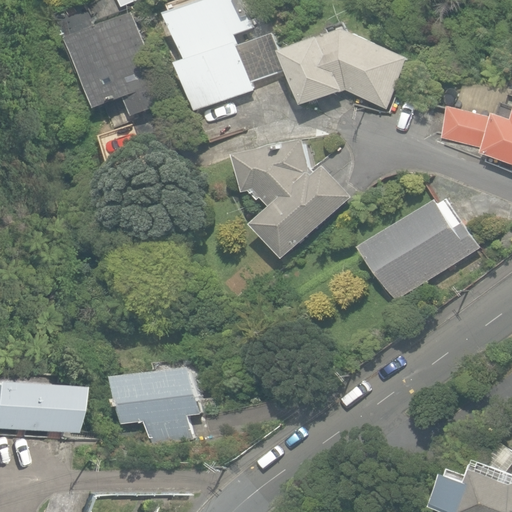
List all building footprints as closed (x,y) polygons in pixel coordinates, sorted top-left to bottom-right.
[(184,60),(201,111),(259,90),(256,81),(290,69),(277,33),(245,44),(242,35),(259,29),(249,0),(207,0),(175,11),(192,58),(184,60)] [(129,97),(136,116),(175,101),(141,12),(73,38),(100,108),(129,97)] [(349,90),(390,109),(415,58),(354,28),(290,51),(309,104),(349,90)] [(483,150),(511,161),(511,111),(505,108),(503,113),(499,112),(497,117),(452,106),(444,138),(483,148),(483,150)] [(96,142),(112,183),(153,168),(136,126),(96,142)] [(260,222),(289,256),(357,196),(330,165),(321,173),(314,166),(308,139),(241,154),(250,191),(256,190),(265,199),(268,197),(277,207),(260,222)] [(367,245),(400,299),(485,247),(469,222),(466,224),(451,199),(445,203),(442,199),(367,245)] [(152,420),(155,444),(197,439),(194,414),(207,413),(201,365),(123,375),(129,423),(152,420)] [(0,425),(70,430),(73,381),(0,376),(0,425)] [(119,448),(140,446),(138,431),(118,433),(119,448)] [(511,511),(511,470),(510,469),(506,479),(477,467),(471,481),(450,472),(437,505),(454,511),(511,511)]
